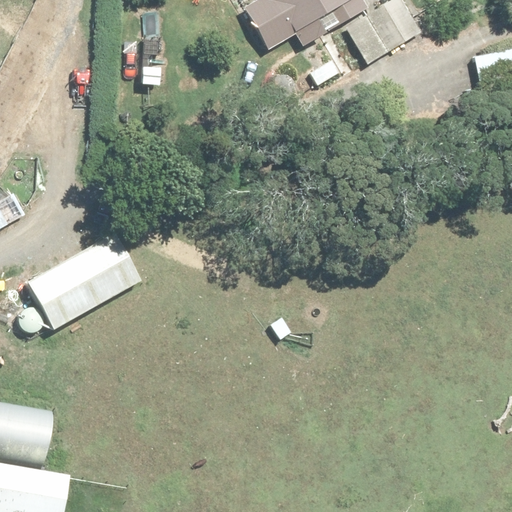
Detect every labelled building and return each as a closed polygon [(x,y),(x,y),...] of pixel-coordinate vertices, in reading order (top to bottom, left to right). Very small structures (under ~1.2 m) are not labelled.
[(234,0),(240,10),(215,22),(238,68),(335,21),(324,0),(234,0)] [(160,14),(145,14),(141,91),(157,92),(160,14)] [(356,23),(314,49),(335,82),(377,56),(356,23)] [(321,85),(300,52),(267,74),(289,106),(321,85)] [(488,66),(443,75),(451,111),(495,102),(488,66)] [(13,195),(0,202),(0,232),(26,219),(13,195)] [(133,254),(110,210),(20,257),(43,300),(133,254)] [(52,412),(0,404),(0,459),(45,466),(52,412)] [(69,511),(75,475),(0,463),(0,511),(69,511)]
